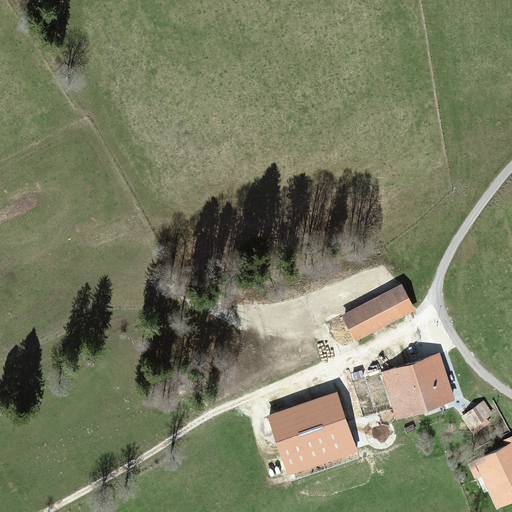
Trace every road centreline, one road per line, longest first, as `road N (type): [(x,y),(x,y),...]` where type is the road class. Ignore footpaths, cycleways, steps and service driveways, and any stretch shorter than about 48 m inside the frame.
road 1 (track): [(53,511),(206,418),(374,345),(441,303)]
road 2 (unclassified): [(511,166),(461,234),(439,285),(466,351),(511,392)]
